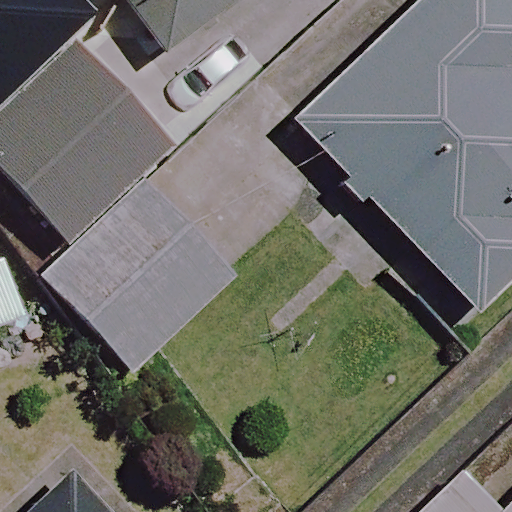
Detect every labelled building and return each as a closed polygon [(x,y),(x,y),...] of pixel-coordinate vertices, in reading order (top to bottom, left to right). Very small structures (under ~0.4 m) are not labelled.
[(116,0),(164,62),(245,0),(116,0)] [(511,4),(508,0),(423,0),(288,130),(465,315),(511,269),(511,242),(507,238),(511,232),(511,4)] [(153,151),(66,51),(0,108),(0,187),(48,242),(153,151)] [(227,276),(135,183),(36,282),(128,375),(227,276)] [(0,329),(24,317),(0,268),(0,329)] [(511,511),(511,502),(501,511),(482,511),(447,478),(415,511),(511,511)] [(92,511),(66,483),(34,511),(92,511)]
